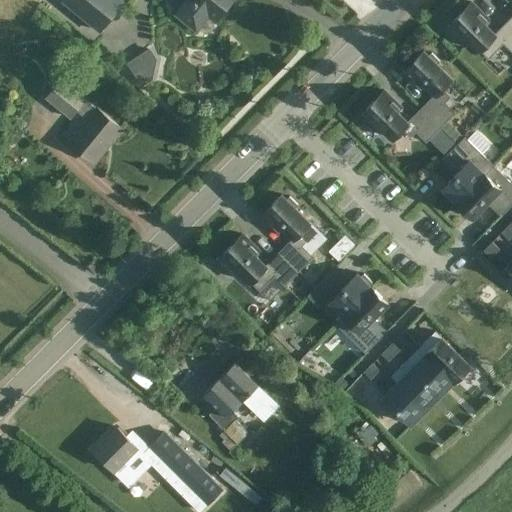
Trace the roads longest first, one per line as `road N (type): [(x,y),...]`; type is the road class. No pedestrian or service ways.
road 1 (tertiary): [(0,403),(285,119)]
road 2 (residential): [(285,119),(450,277)]
road 3 (tertiary): [(285,119),(405,0)]
